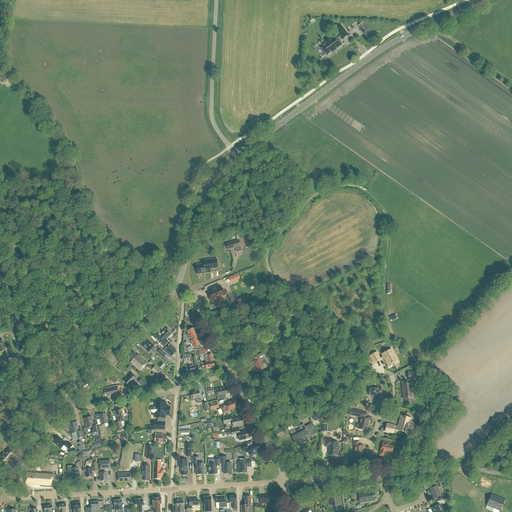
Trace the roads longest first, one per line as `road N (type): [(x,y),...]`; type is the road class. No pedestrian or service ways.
road 1 (track): [(424,361),(389,326),(381,283),(384,215),(357,185),(312,193),(265,254),(273,281)]
road 2 (tertiary): [(236,156),(379,50),(482,0)]
road 3 (unclassified): [(0,483),(17,498),(169,490)]
road 4 (unclassified): [(236,156),(211,111),(216,0)]
road 5 (tertiary): [(69,403),(177,284)]
road 6 (tertiary): [(177,284),(197,206),(236,156)]
road 7 (unclassified): [(511,476),(457,468),(382,474)]
road 8 (track): [(424,361),(511,267)]
road 9 (unclassified): [(285,481),(233,373)]
